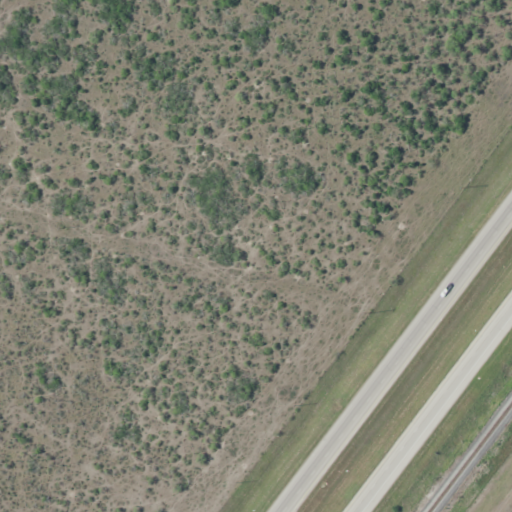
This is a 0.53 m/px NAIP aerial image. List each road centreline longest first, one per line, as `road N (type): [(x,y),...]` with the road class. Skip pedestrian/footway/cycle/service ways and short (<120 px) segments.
road 1 (trunk): [(511,204),(278,511)]
road 2 (trunk): [(356,511),(511,309)]
